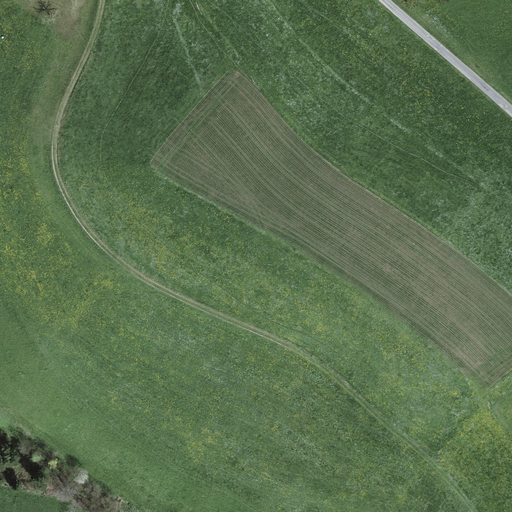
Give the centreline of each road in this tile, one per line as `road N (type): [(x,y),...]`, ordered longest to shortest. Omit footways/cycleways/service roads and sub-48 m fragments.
road 1 (track): [(290,345),(141,276),(103,247),(71,204),(55,166),(56,126),(103,0)]
road 2 (unclassified): [(387,0),(511,111)]
